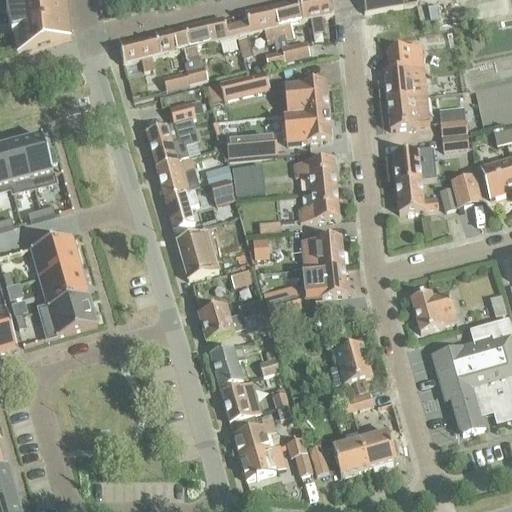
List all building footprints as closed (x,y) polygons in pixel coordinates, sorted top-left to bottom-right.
[(7,14),(7,15),(66,8),(65,0),(10,0),(13,13),(7,14)] [(327,0),(320,0),(298,5),(303,26),(309,25),(312,37),(324,34),(321,22),(332,19),(327,0)] [(361,0),(365,18),(370,17),(384,15),(404,11),(402,0),(361,0)] [(503,0),(489,0),(491,9),(505,6),(503,0)] [(459,4),(448,7),(451,21),(462,19),(459,4)] [(298,5),(271,12),(279,46),(293,43),(291,29),(303,26),(298,5)] [(9,35),(9,36),(67,21),(66,8),(7,15),(11,35),(9,35)] [(244,18),(246,26),(248,40),(265,36),(267,48),(274,47),(276,56),(265,59),(268,72),(283,68),(283,67),(284,66),(281,53),(279,46),(271,12),(244,18)] [(67,21),(9,36),(13,36),(16,56),(69,41),(67,21)] [(222,24),(216,25),(221,46),(237,42),(242,62),(251,60),(246,40),(248,40),(246,26),(224,31),(222,24)] [(183,33),(187,54),(196,89),(207,86),(202,65),(200,65),(197,52),(201,51),(221,46),(216,25),(183,33)] [(159,61),(183,55),(187,54),(183,33),(153,40),(159,61)] [(153,40),(118,49),(123,70),(140,65),(143,77),(154,74),(151,63),(159,61),(153,40)] [(281,53),(284,66),(308,61),(305,47),(281,53)] [(388,75),(383,76),(386,107),(412,104),(413,104),(412,103),(426,101),(424,84),(423,72),(420,51),(386,54),(388,75)] [(187,54),(183,55),(186,68),(183,69),(185,78),(162,84),(165,96),(189,90),(196,89),(187,54)] [(243,82),(220,88),(224,106),(247,100),(270,95),(266,77),(243,82)] [(325,87),(284,91),(286,119),(303,117),(303,119),(328,117),(325,88),(325,87)] [(412,104),(386,107),(389,135),(429,131),(426,102),(426,101),(412,103),(413,104),(412,104)] [(199,106),(191,108),(194,120),(202,117),(199,106)] [(190,107),(169,113),(173,129),(190,124),(195,123),(194,120),(191,108),(190,107)] [(303,119),(283,121),(286,150),(291,149),(331,146),(328,117),(303,119)] [(173,129),(144,137),(155,175),(180,167),(179,165),(188,162),(185,151),(197,147),(190,124),(173,129)] [(250,124),(223,127),(224,141),(251,138),(250,124)] [(439,128),(441,140),(466,138),(465,125),(439,128)] [(511,133),(502,136),(505,150),(511,148),(511,133)] [(505,150),(502,136),(494,138),(497,152),(505,150)] [(441,143),(442,156),(468,153),(466,140),(441,143)] [(42,142),(19,148),(33,196),(56,189),(50,170),(57,169),(52,154),(46,156),(42,142)] [(275,142),(227,147),(229,165),(277,161),(275,142)] [(19,148),(0,153),(0,159),(11,197),(12,202),(33,196),(19,148)] [(431,155),(392,159),(395,189),(421,187),(435,185),(433,167),(431,155)] [(0,159),(0,200),(11,197),(0,159)] [(180,167),(155,175),(165,207),(195,199),(193,196),(199,194),(194,175),(190,162),(188,162),(179,165),(180,167)] [(309,181),(311,196),(336,193),(333,165),(293,170),(295,183),(309,181)] [(511,196),(511,176),(508,165),(480,173),(489,203),(511,196)] [(205,177),(209,190),(228,185),(225,171),(205,177)] [(247,173),(233,175),(237,202),(251,200),(247,173)] [(473,182),(451,188),(458,214),(480,208),(473,182)] [(210,193),(213,204),(233,199),(229,187),(210,193)] [(421,187),(395,189),(398,219),(438,214),(437,204),(423,206),(421,187)] [(336,193),(311,196),(312,213),(298,214),(299,228),(339,224),(336,193)] [(438,197),(443,216),(456,213),(451,193),(438,197)] [(195,199),(165,207),(173,235),(194,229),(189,212),(198,210),(195,199)] [(52,211),(40,215),(42,223),(55,219),(52,211)] [(40,215),(27,219),(29,226),(42,223),(40,215)] [(11,223),(0,226),(0,233),(0,235),(13,231),(11,223)] [(259,228),(260,238),(281,236),(280,226),(259,228)] [(205,237),(175,246),(187,286),(217,277),(205,237)] [(71,241),(30,253),(39,283),(80,271),(71,241)] [(341,242),(301,246),(303,259),(304,275),(318,274),(343,272),(341,242)] [(267,245),(253,246),(255,265),(269,264),(267,245)] [(245,256),(231,260),(234,272),(248,268),(245,256)] [(80,271),(39,283),(47,311),(47,312),(88,300),(80,271)] [(318,274),(304,275),(306,291),(307,304),(346,300),(343,272),(318,274)] [(250,276),(232,280),(235,292),(253,287),(250,276)] [(10,277),(2,280),(6,292),(14,290),(10,277)] [(430,298),(410,304),(420,339),(448,331),(456,328),(447,298),(431,303),(430,298)] [(47,311),(38,313),(47,344),(97,330),(88,300),(47,312),(47,311)] [(489,303),(495,322),(506,319),(501,300),(489,303)] [(299,303),(268,312),(273,328),(304,319),(299,303)] [(11,310),(14,321),(22,319),(26,318),(23,306),(11,310)] [(260,306),(238,312),(241,322),(245,335),(255,332),(265,330),(261,316),(263,315),(260,306)] [(225,311),(197,319),(204,345),(205,347),(211,345),(212,345),(233,338),(245,335),(241,322),(230,325),(225,311)] [(0,313),(0,357),(17,353),(5,312),(0,313)] [(22,319),(14,321),(18,334),(26,332),(22,319)] [(508,324),(469,336),(473,349),(511,338),(508,324)] [(434,360),(433,360),(444,398),(444,399),(450,397),(462,439),(462,440),(485,433),(482,422),(492,419),(496,431),(511,425),(511,338),(473,349),(461,352),(460,352),(434,360)] [(340,341),(330,344),(330,345),(338,372),(330,375),(336,393),(344,390),(353,388),(357,400),(368,397),(364,384),(372,382),(362,349),(344,354),(341,345),(340,341)] [(237,367),(246,364),(241,350),(232,353),(209,360),(219,392),(242,385),(237,367)] [(259,368),(263,381),(279,377),(273,355),(265,357),(268,366),(259,368)] [(241,391),(220,398),(229,428),(254,421),(260,419),(254,400),(251,388),(241,391)] [(277,414),(287,411),(287,412),(289,411),(283,393),(271,396),(276,414),(277,414)] [(341,407),(345,419),(371,411),(367,399),(341,407)] [(287,411),(277,414),(279,425),(290,422),(287,412),(287,411)] [(229,428),(239,464),(269,455),(265,441),(275,438),(271,424),(256,428),(254,421),(229,428)] [(368,434),(357,438),(360,445),(368,474),(395,466),(387,437),(371,442),(368,434)] [(286,448),(290,464),(295,463),(300,482),(311,479),(301,444),(286,448)] [(368,474),(360,445),(332,454),(340,481),(368,474)] [(269,455),(239,464),(246,486),(280,476),(287,474),(280,452),(269,455)] [(308,455),(316,482),(327,478),(320,452),(308,455)] [(4,470),(0,470),(0,502),(16,498),(7,468),(3,469),(4,470)] [(19,511),(16,498),(0,502),(0,511),(19,511)]
